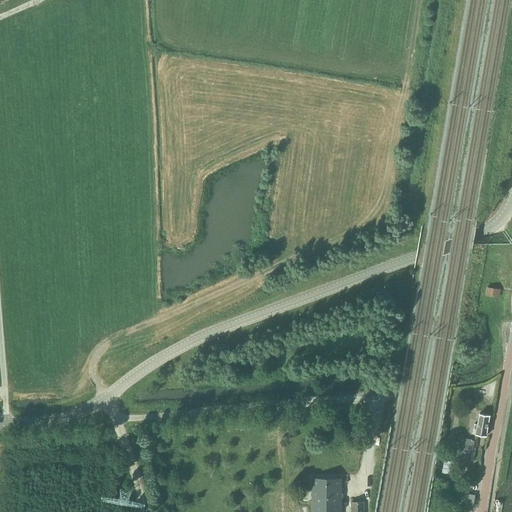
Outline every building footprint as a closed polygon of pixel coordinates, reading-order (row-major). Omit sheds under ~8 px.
[(485,293),(499,296),(501,289),(487,286),(485,293)] [(475,424),(473,434),(486,436),(490,416),(480,414),(478,424),(475,424)] [(476,441),(466,440),(465,447),(468,448),(466,457),(472,458),(473,448),(475,449),(476,441)] [(341,511),(342,479),(312,479),(311,511),(341,511)] [(472,495),(466,494),(464,507),(472,509),(473,501),(471,501),(472,495)] [(352,501),(352,511),(364,511),(365,500),(352,501)]
